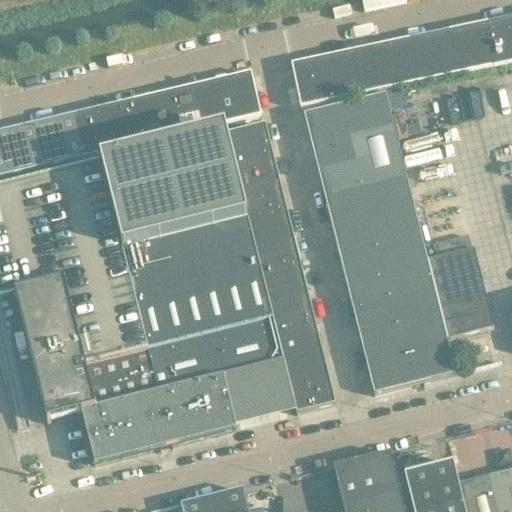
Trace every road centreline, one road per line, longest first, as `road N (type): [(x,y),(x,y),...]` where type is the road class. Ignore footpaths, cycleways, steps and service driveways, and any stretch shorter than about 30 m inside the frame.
road 1 (unclassified): [(364,433),(268,49)]
road 2 (unclassified): [(364,433),(56,511)]
road 3 (unclassified): [(0,113),(268,49)]
road 4 (unclassified): [(268,49),(498,0)]
road 5 (unknown): [(499,271),(473,145),(486,131),(511,124)]
road 6 (unclassified): [(511,396),(364,433)]
